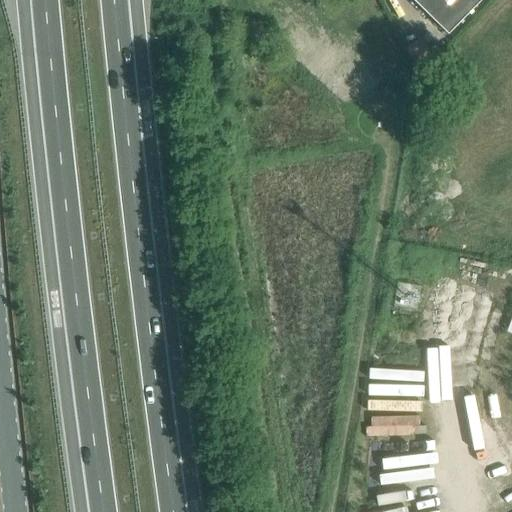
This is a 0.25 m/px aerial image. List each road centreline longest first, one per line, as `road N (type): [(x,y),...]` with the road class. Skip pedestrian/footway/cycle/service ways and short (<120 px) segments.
road 1 (trunk): [(41,0),(98,511)]
road 2 (trunk): [(167,511),(115,0)]
road 3 (track): [(323,511),(387,156),(361,100)]
road 4 (tertiary): [(14,511),(0,369)]
